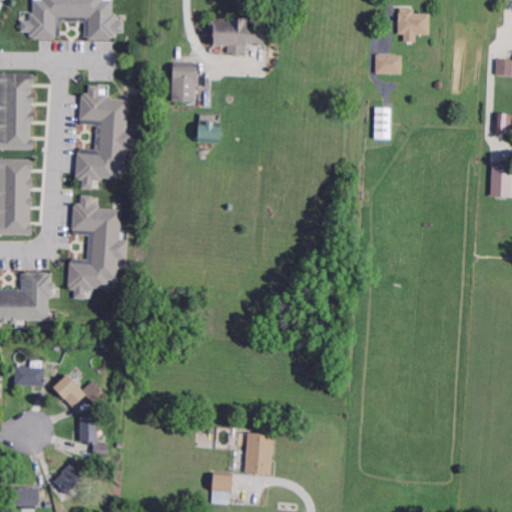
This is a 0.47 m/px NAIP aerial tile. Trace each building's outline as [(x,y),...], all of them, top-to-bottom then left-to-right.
[(115,0),(115,14),(118,14),(118,22),(126,22),(126,33),(118,33),(118,38),(114,38),(114,40),(91,40),(91,38),(87,38),(87,22),(62,22),(62,38),(58,38),(58,40),(35,40),(35,37),(32,37),(32,32),(24,33),(24,21),(32,21),(32,14),(35,14),(35,0),(115,0)] [(414,11),(430,11),(430,33),(415,32),(415,40),(405,40),(405,31),(398,31),(398,11),(400,11),(400,6),(414,6),(414,11)] [(249,22),(265,23),(264,41),(247,40),(247,43),(246,43),(246,52),(227,51),(228,43),(214,42),(215,27),(210,27),(210,17),(231,19),(231,14),(249,15),(249,22)] [(404,73),(378,72),(378,53),(405,54),(404,71),(404,73)] [(511,74),(496,74),(497,58),(511,58),(511,74)] [(197,100),(172,100),(173,60),(198,60),(197,100)] [(36,85),(32,85),(32,93),(36,93),(36,104),(33,104),(32,112),(36,112),(35,122),(32,122),(32,140),(35,140),(35,150),(0,150),(0,74),(36,74),(36,85)] [(101,95),(109,96),(109,99),(131,100),(129,130),(138,131),(136,151),(128,150),(126,171),(118,171),(117,179),(103,178),(103,182),(95,181),(94,189),(84,189),(84,181),(79,180),(80,177),(78,177),(80,153),(81,153),(81,150),(97,151),(99,125),(83,124),(83,121),(82,121),(83,97),(85,97),(85,94),(90,94),(91,86),(102,87),(101,95)] [(393,137),(376,137),(377,106),(394,106),(393,137)] [(511,132),(497,132),(498,111),(511,111),(511,132)] [(222,143),(199,141),(201,119),(224,120),(222,143)] [(35,171),(31,170),(31,178),(35,178),(35,189),(31,189),(31,197),(35,197),(34,208),(31,207),(31,225),(34,225),(34,236),(0,235),(0,159),(35,160),(35,171)] [(511,197),(493,197),(495,162),(511,162),(511,197)] [(94,205),(101,206),(101,209),(123,210),(121,240),(130,241),(129,261),(120,260),(119,281),(110,281),(110,289),(95,288),(95,292),(87,291),(87,299),(76,299),(77,291),(72,290),(72,287),(70,287),(72,263),(74,263),(74,260),(90,261),(91,235),(75,234),(76,231),(74,231),(76,207),(78,207),(78,204),(82,204),(83,196),(94,197),(94,205)] [(0,290),(23,290),(23,275),(27,275),(27,272),(50,272),(50,275),(53,275),(53,283),(57,284),(57,289),(53,290),(53,298),(50,298),(50,321),(19,321),(17,324),(3,324),(1,320),(0,320),(0,290)] [(120,355),(115,350),(119,346),(124,351),(120,355)] [(43,365),(46,365),(45,384),(15,382),(16,364),(31,364),(31,357),(43,358),(43,365)] [(73,407),(54,387),(68,374),(87,395),(73,407)] [(99,407),(84,391),(95,381),(110,397),(99,407)] [(100,443),(90,443),(90,440),(82,440),(82,415),(100,415),(100,443)] [(273,474),(247,472),(249,432),(275,433),(273,474)] [(96,456),(95,445),(110,444),(110,456),(96,456)] [(65,494),(54,481),(63,473),(62,472),(75,461),(87,475),(65,494)] [(233,490),(229,490),(229,497),(213,496),(214,469),(234,471),(233,490)] [(41,504),(13,504),(13,485),(41,486),(41,504)] [(62,511),(59,505),(65,502),(69,509),(62,511)]
